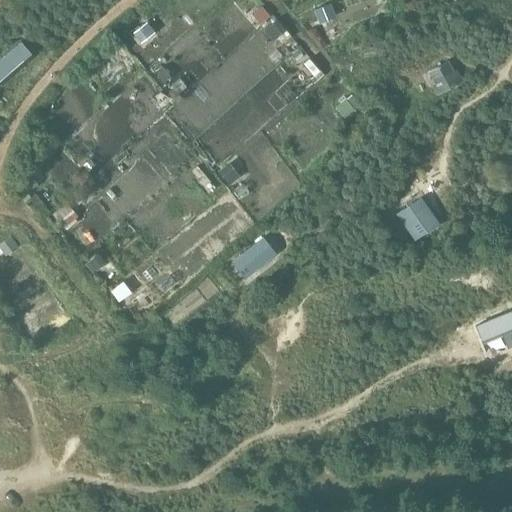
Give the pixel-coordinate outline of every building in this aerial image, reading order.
[(314,10),(318,22),(330,18),(326,6),(314,10)] [(259,25),(268,16),(261,8),(251,16),(259,25)] [(268,27),(267,28),(274,37),(284,29),(276,20),(268,27)] [(150,35),(143,26),(132,35),(139,44),(150,35)] [(20,42),(0,59),(0,81),(31,55),(20,42)] [(436,97),(463,82),(456,69),(453,71),(447,61),(426,73),(434,87),(430,88),(436,97)] [(161,68),(154,74),(161,84),(169,78),(161,68)] [(334,103),(341,116),(358,105),(351,93),(334,103)] [(24,163),(29,168),(35,163),(29,158),(24,163)] [(217,173),(225,182),(234,175),(227,166),(217,173)] [(21,179),(29,191),(35,186),(28,174),(21,179)] [(439,224),(420,197),(395,215),(399,221),(397,222),(402,228),(404,227),(414,242),(439,224)] [(77,217),(66,204),(52,216),(63,229),(77,217)] [(5,257),(16,248),(9,239),(0,245),(0,255),(2,254),(5,257)] [(263,239),(234,262),(246,278),(275,255),(263,239)] [(87,263),(88,264),(94,271),(95,272),(104,264),(96,255),(87,263)] [(122,283),(110,293),(118,304),(131,294),(122,283)] [(511,318),(510,313),(474,328),(481,344),(501,336),(506,348),(511,345),(511,318)]
